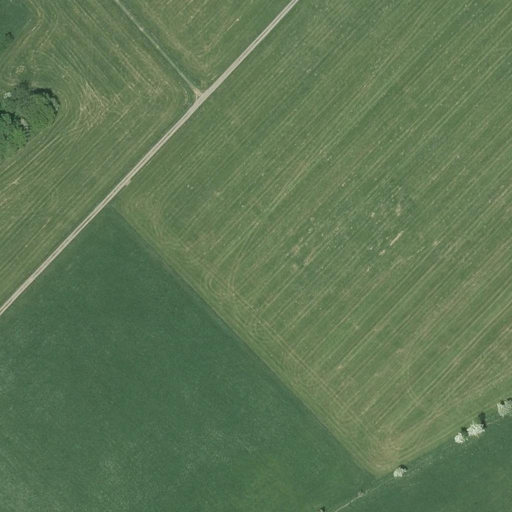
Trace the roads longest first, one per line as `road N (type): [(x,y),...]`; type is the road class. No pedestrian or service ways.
road 1 (track): [(0,311),(200,97)]
road 2 (track): [(200,97),(297,0)]
